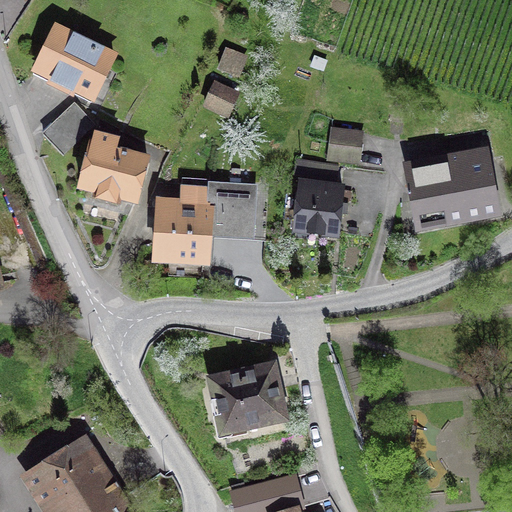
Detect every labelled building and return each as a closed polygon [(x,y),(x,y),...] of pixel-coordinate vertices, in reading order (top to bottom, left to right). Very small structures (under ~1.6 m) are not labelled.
[(74,88),(93,97),(113,56),(56,28),(36,69),(53,78),(50,83),(71,93),(74,88)] [(241,60),(218,50),(213,61),(235,71),(241,60)] [(234,94),(214,85),(205,104),(225,113),(234,94)] [(63,155),(95,124),(76,104),(43,135),(63,155)] [(332,129),(328,159),(358,163),(362,133),(332,129)] [(96,132),(93,144),(114,149),(117,138),(96,132)] [(148,158),(114,149),(93,144),(91,144),(79,188),(136,202),(148,158)] [(417,228),(498,213),(486,150),(406,167),(417,228)] [(295,173),(336,179),(337,165),(297,159),(295,173)] [(296,230),(336,235),(338,212),(345,212),(346,205),(339,204),(341,187),(302,182),(296,230)] [(208,232),(230,233),(232,188),(208,187),(208,201),(209,201),(208,232)] [(255,189),(232,188),(230,233),(253,234),(255,189)] [(206,261),(208,232),(209,201),(208,201),(159,198),(156,259),(206,261)] [(146,260),(145,271),(156,272),(156,261),(146,260)] [(271,368),(212,381),(216,399),(211,400),(215,416),(220,415),(223,430),(282,417),(271,368)] [(129,511),(83,437),(26,472),(50,511),(129,511)] [(298,511),(297,508),(303,507),(295,476),(242,490),(241,484),(231,487),(237,511),(298,511)]
